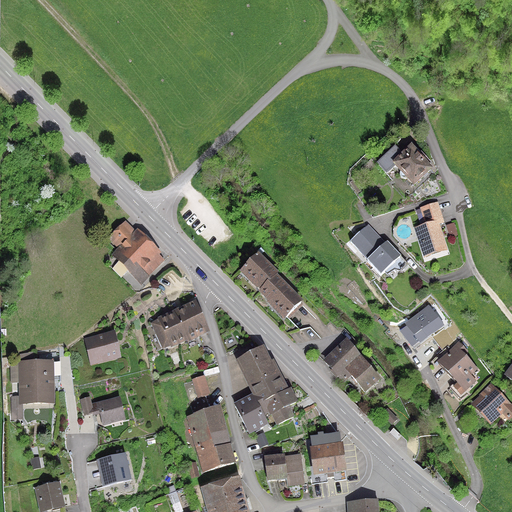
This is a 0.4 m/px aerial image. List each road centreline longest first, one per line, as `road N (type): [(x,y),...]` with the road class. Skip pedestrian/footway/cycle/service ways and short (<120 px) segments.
road 1 (secondary): [(199,264),(398,466)]
road 2 (residential): [(199,264),(246,469),(277,508)]
road 3 (track): [(179,183),(149,113),(42,0)]
road 4 (unclassified): [(303,66),(147,212)]
road 5 (secondary): [(0,65),(147,212)]
road 6 (residential): [(405,87),(456,200),(472,265)]
road 7 (track): [(347,26),(395,46),(511,50)]
road 8 (residential): [(398,466),(369,494),(277,508)]
